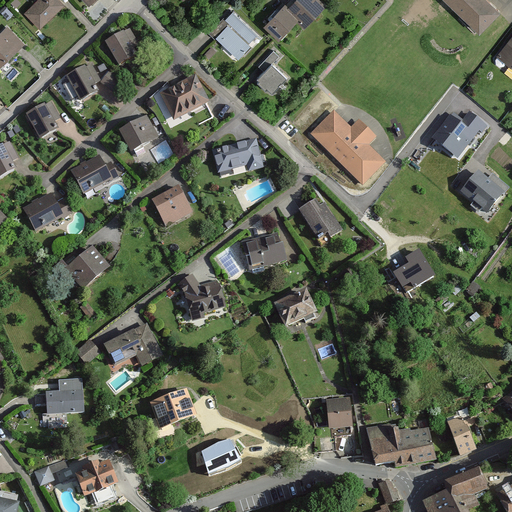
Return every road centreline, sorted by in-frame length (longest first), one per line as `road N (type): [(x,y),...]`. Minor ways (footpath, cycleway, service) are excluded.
road 1 (residential): [(129,1),(311,173)]
road 2 (residential): [(409,486),(309,469),(186,511)]
road 3 (residential): [(129,1),(0,123)]
